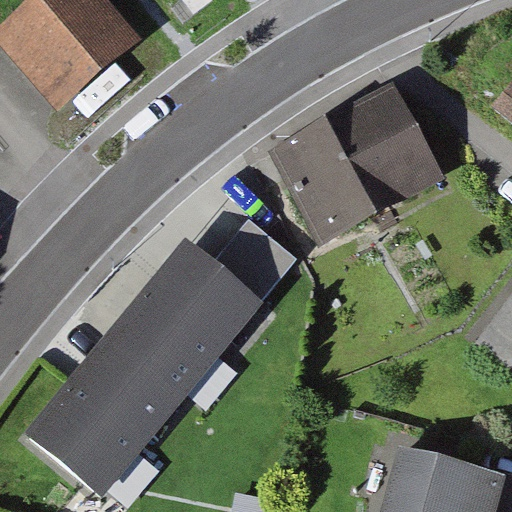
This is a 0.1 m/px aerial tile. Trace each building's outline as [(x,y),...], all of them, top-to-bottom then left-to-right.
[(34,0),(0,29),(0,43),(59,113),(145,41),(109,0),(34,0)] [(511,83),(493,108),(511,123),(511,83)] [(324,245),(447,180),(395,84),(273,150),(324,245)] [(215,263),(263,302),(298,260),(250,221),(215,263)] [(215,263),(186,239),(106,337),(184,401),(265,304),(263,302),(215,263)] [(184,401),(106,337),(25,434),(103,499),(184,401)] [(381,511),(497,511),(507,476),(399,446),(381,511)] [(233,511),(271,511),(273,503),(237,495),(233,511)]
